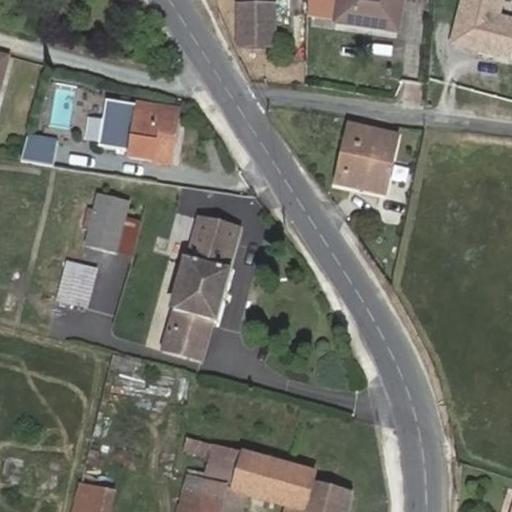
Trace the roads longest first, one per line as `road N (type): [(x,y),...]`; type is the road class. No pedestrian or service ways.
road 1 (residential): [(430,511),(431,462),(404,361),(229,86)]
road 2 (residential): [(511,128),(229,86)]
